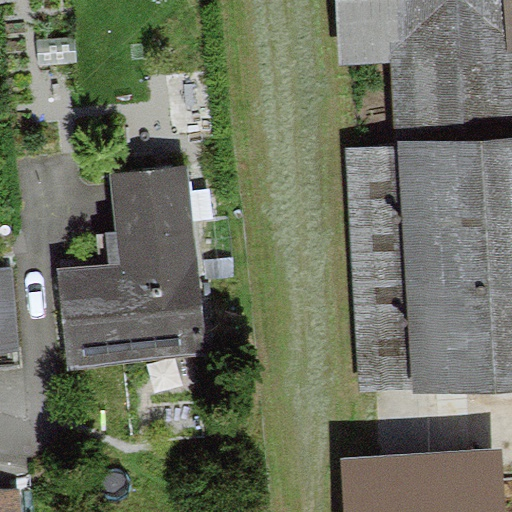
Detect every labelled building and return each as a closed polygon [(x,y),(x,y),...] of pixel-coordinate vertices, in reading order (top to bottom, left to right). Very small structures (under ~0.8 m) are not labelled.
[(392,151),(511,144),(511,27),(510,0),(334,0),(339,70),(388,67),(392,151)] [(511,392),(511,144),(392,151),(343,154),(358,386),(409,383),(410,399),(511,392)] [(69,370),(205,357),(188,174),(113,181),(121,268),(60,274),(69,370)] [(0,353),(17,352),(13,268),(0,269),(0,353)] [(502,511),(498,455),(342,465),(345,511),(502,511)] [(23,511),(21,491),(0,492),(0,511),(23,511)]
